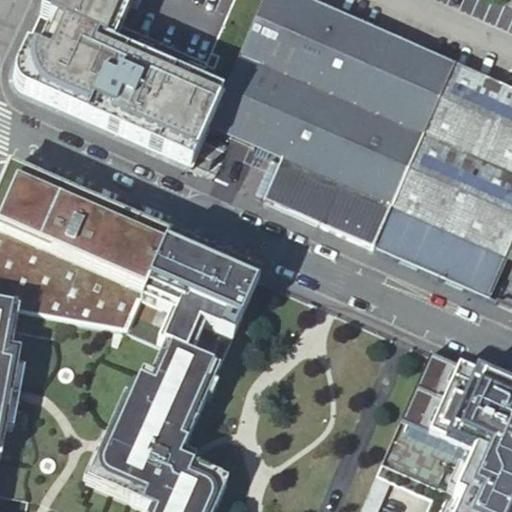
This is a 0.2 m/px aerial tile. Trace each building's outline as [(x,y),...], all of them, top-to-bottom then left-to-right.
[(107,50),(129,0),(47,0),(15,70),(19,81),(26,102),(57,115),(123,145),(189,174),(207,134),(222,100),(107,50)] [(129,0),(107,50),(222,100),(251,34),(266,0),(129,0)] [(372,255),(454,72),(291,0),(266,0),(251,34),(324,67),(280,167),(262,206),(372,255)] [(324,67),(251,34),(207,134),(280,167),(324,67)] [(454,72),(372,255),(484,304),(511,242),(511,97),(461,75),(454,72)] [(10,174),(0,198),(0,314),(17,317),(124,336),(133,315),(133,314),(163,244),(10,174)] [(226,355),(257,286),(239,278),(199,260),(163,244),(133,314),(178,334),(226,355)] [(0,314),(0,460),(0,459),(11,401),(11,398),(14,383),(15,379),(18,360),(9,358),(17,317),(0,314)] [(134,511),(210,511),(208,511),(218,487),(195,477),(176,468),(181,457),(184,451),(195,426),(188,423),(210,374),(206,372),(168,356),(157,380),(155,386),(140,379),(116,434),(112,443),(108,451),(93,485),(94,486),(114,494),(130,502),(127,509),(134,511)] [(425,511),(500,511),(511,480),(511,392),(464,371),(462,374),(445,365),(442,370),(424,358),(410,388),(398,424),(375,478),(428,502),(425,511)]
